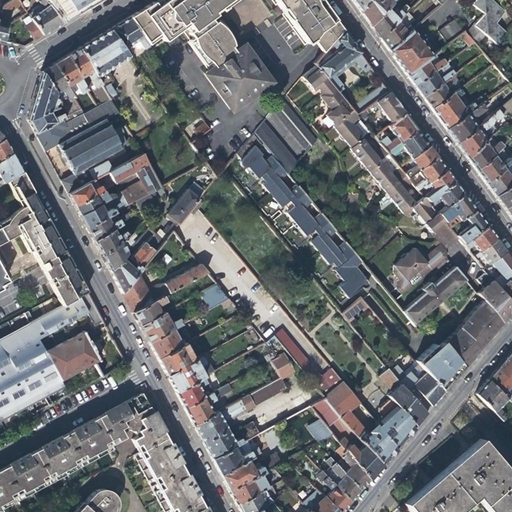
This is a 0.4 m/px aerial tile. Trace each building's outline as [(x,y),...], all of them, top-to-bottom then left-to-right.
[(18,0),(10,0),(2,5),(0,6),(0,15),(3,16),(21,4),(18,0)] [(31,12),(28,15),(41,35),(62,23),(47,3),(44,0),(38,0),(40,2),(31,9),(31,12)] [(44,0),(62,23),(69,18),(84,9),(98,0),(44,0)] [(210,12),(216,7),(210,0),(166,0),(171,6),(160,14),(153,3),(148,6),(169,30),(168,31),(169,32),(164,35),(165,37),(186,23),(190,30),(188,31),(192,37),(192,40),(193,43),(195,47),(197,50),(199,53),(202,56),(207,59),(209,60),(213,66),(208,70),(211,74),(207,77),(228,106),(233,107),(265,86),(267,78),(262,71),(246,49),(242,52),(239,47),(236,50),(234,47),(231,49),(229,46),(233,43),(231,38),(227,31),(224,27),(219,21),(216,20),(213,21),(210,16),(212,15),(210,12)] [(166,0),(157,0),(153,3),(160,14),(171,6),(166,0)] [(210,0),(216,7),(218,10),(233,0),(210,0)] [(288,19),(289,20),(314,2),(313,2),(312,0),(311,0),(274,0),(281,8),(282,7),(290,18),(288,19)] [(306,44),(312,40),(319,33),(336,21),(320,0),(319,0),(314,3),(314,2),(289,20),(306,44)] [(349,0),(351,1),(358,11),(367,0),(349,0)] [(385,10),(391,4),(394,0),(367,0),(358,11),(369,27),(385,10)] [(503,10),(491,0),(474,0),(472,4),(483,14),(477,21),(474,25),(484,33),(497,41),(505,31),(493,21),(503,10)] [(392,16),(385,10),(369,27),(378,38),(396,21),(409,10),(405,5),(400,9),(392,16)] [(162,39),(165,37),(164,35),(169,32),(168,31),(169,30),(148,6),(144,8),(146,11),(145,12),(142,14),(143,15),(140,17),(137,13),(128,18),(144,40),(156,32),(162,39)] [(33,40),(41,35),(28,15),(27,13),(20,17),(33,40)] [(8,25),(3,16),(0,15),(0,40),(2,41),(5,27),(8,25)] [(149,47),(144,40),(128,18),(120,23),(108,30),(122,50),(132,44),(137,51),(142,47),(143,50),(149,47)] [(446,44),(462,32),(453,20),(437,32),(446,44)] [(312,40),(323,54),(343,31),(339,26),(336,21),(319,33),(312,40)] [(401,29),(396,21),(378,38),(387,50),(410,30),(415,26),(411,21),(401,29)] [(474,25),(466,34),(475,44),(484,33),(474,25)] [(105,69),(127,57),(122,50),(108,30),(93,39),(78,49),(94,76),(105,69)] [(413,33),(410,30),(387,50),(389,53),(405,75),(430,56),(429,54),(430,52),(425,46),(423,44),(422,45),(413,33)] [(364,73),(370,68),(364,60),(347,37),(343,31),(323,54),(315,63),(316,65),(332,85),(339,93),(344,89),(342,87),(342,86),(333,74),(344,66),(352,59),(361,71),(362,71),(364,73)] [(94,88),(100,85),(94,76),(78,49),(73,51),(65,57),(78,79),(86,75),(94,88)] [(433,54),(430,56),(405,75),(413,86),(439,66),(448,59),(446,56),(443,56),(437,60),(433,54)] [(85,91),(78,79),(65,57),(60,59),(51,65),(65,87),(73,83),(76,88),(79,94),(85,91)] [(70,96),(68,92),(65,87),(51,65),(47,67),(39,72),(52,94),(60,90),(65,99),(70,96)] [(316,65),(307,72),(302,77),(313,91),(318,87),(323,93),(332,85),(316,65)] [(443,73),(439,66),(413,86),(421,98),(452,74),(449,70),(443,73)] [(111,78),(105,69),(94,76),(100,85),(101,86),(107,83),(111,78)] [(54,96),(52,94),(39,72),(33,93),(26,119),(48,111),(49,111),(50,110),(54,96)] [(457,81),(452,74),(421,98),(430,110),(458,89),(464,84),(460,79),(457,81)] [(68,92),(76,88),(73,83),(65,87),(68,92)] [(113,93),(107,83),(101,86),(107,97),(113,93)] [(375,101),(387,92),(382,86),(381,84),(350,107),(352,109),(356,114),(364,108),(375,101)] [(332,123),(333,124),(352,109),(350,107),(339,93),(332,85),(323,93),(319,96),(331,110),(325,114),(326,116),(322,119),(328,126),(332,123)] [(461,93),(458,89),(430,110),(445,130),(483,101),(480,96),(463,109),(454,98),(461,93)] [(380,108),(391,123),(404,115),(395,102),(387,92),(375,101),(364,108),(367,112),(368,114),(370,114),(374,113),(380,108)] [(71,175),(59,181),(66,195),(86,184),(107,172),(111,170),(106,161),(88,172),(85,167),(119,148),(118,146),(124,143),(118,134),(120,132),(117,126),(112,129),(111,127),(107,127),(103,119),(116,112),(108,99),(81,114),(79,110),(61,119),(33,133),(43,151),(55,145),(61,155),(59,156),(62,160),(65,166),(66,165),(71,175)] [(486,99),(483,101),(445,130),(454,143),(480,121),(476,115),(483,110),(482,109),(489,104),(486,99)] [(305,151),(315,140),(282,101),(272,112),(305,151)] [(496,107),(480,121),(454,143),(465,158),(491,136),(496,132),(490,124),(491,120),(495,117),(497,118),(501,114),(496,107)] [(358,116),(356,114),(352,109),(333,124),(332,125),(349,146),(360,137),(369,130),(360,119),(353,125),(351,122),(358,116)] [(52,118),(48,111),(26,119),(30,127),(33,133),(61,119),(58,114),(52,118)] [(373,136),(381,145),(386,152),(415,130),(409,123),(404,115),(391,123),(387,127),(393,135),(387,139),(381,131),(373,136)] [(262,123),(252,135),(261,146),(266,151),(271,157),(274,160),(285,174),(286,174),(296,163),(262,123)] [(198,136),(208,130),(204,124),(196,129),(196,134),(198,136)] [(401,146),(410,159),(427,147),(421,139),(415,130),(386,152),(387,153),(389,155),(401,146)] [(344,283),(337,289),(347,301),(353,295),(360,289),(361,290),(364,290),(367,287),(367,285),(367,283),(363,278),(358,272),(364,267),(344,244),(338,248),(334,243),(329,237),(334,232),(320,215),(314,220),(309,214),(305,209),(310,204),(295,185),(289,190),(280,179),(285,174),(274,160),(271,157),(265,162),(256,150),(261,146),(252,135),(247,140),(235,154),(239,158),(252,174),(256,178),(259,176),(263,182),(261,184),(263,187),(275,201),(281,208),(283,206),(286,209),(288,212),(286,214),(289,217),(301,232),(306,238),(308,235),(313,241),(310,243),(314,247),(325,260),(331,268),(334,265),(338,271),(335,273),(338,276),(344,283)] [(191,142),(196,151),(206,146),(200,136),(191,142)] [(498,144),(491,136),(465,158),(475,171),(501,148),(507,142),(504,139),(502,139),(498,144)] [(372,152),(360,137),(349,146),(348,147),(366,170),(379,160),(387,153),(386,152),(381,145),(372,152)] [(0,160),(11,154),(7,146),(3,139),(0,140),(0,160)] [(415,166),(404,174),(407,178),(417,171),(435,158),(431,152),(427,147),(410,159),(415,166)] [(510,161),(501,148),(475,171),(484,184),(503,168),(510,161)] [(0,183),(4,181),(20,171),(14,160),(11,154),(0,160),(0,183)] [(139,182),(119,193),(126,206),(133,202),(152,191),(159,187),(141,154),(111,170),(107,172),(113,184),(134,173),(139,182)] [(414,186),(417,190),(444,170),(440,165),(435,158),(417,171),(423,179),(414,186)] [(390,174),(379,160),(366,170),(383,191),(404,174),(401,171),(399,167),(390,174)] [(511,163),(510,161),(503,168),(484,184),(494,197),(511,182),(511,163)] [(432,192),(423,198),(426,202),(453,182),(448,176),(444,170),(417,190),(418,192),(427,185),(432,192)] [(0,282),(3,281),(1,276),(0,274),(0,241),(1,241),(9,237),(16,233),(19,240),(26,252),(29,251),(36,263),(40,270),(44,277),(47,282),(54,296),(56,299),(60,306),(73,299),(83,294),(86,292),(84,289),(84,288),(83,286),(80,281),(78,277),(76,273),(73,268),(70,262),(66,255),(63,249),(58,240),(56,236),(48,223),(46,217),(43,213),(40,210),(37,208),(32,206),(29,206),(26,206),(22,207),(18,199),(32,201),(28,194),(32,192),(31,190),(20,171),(4,181),(15,201),(18,207),(19,209),(0,219),(0,282)] [(410,182),(407,178),(404,174),(383,191),(402,214),(410,208),(414,204),(402,189),(410,182)] [(438,200),(443,208),(462,194),(458,188),(453,182),(426,202),(430,207),(438,200)] [(511,182),(494,197),(502,209),(511,201),(511,182)] [(90,191),(86,184),(66,195),(73,206),(101,191),(99,186),(90,191)] [(167,215),(178,224),(194,205),(200,197),(190,189),(167,215)] [(105,198),(101,191),(73,206),(78,215),(98,205),(112,197),(111,194),(105,198)] [(159,204),(152,191),(133,202),(136,206),(141,215),(159,204)] [(102,212),(98,205),(78,215),(84,228),(105,217),(126,206),(119,193),(113,196),(116,202),(120,200),(121,203),(109,209),(108,208),(102,212)] [(452,214),(457,223),(474,211),(468,203),(462,194),(443,208),(436,213),(442,222),(452,214)] [(438,244),(443,250),(449,245),(435,227),(442,222),(436,213),(433,210),(430,207),(426,202),(423,198),(422,197),(414,204),(410,208),(415,214),(411,217),(413,223),(415,225),(419,227),(422,224),(435,240),(438,244)] [(511,201),(502,209),(511,221),(511,220),(511,201)] [(463,229),(454,236),(456,239),(461,245),(485,226),(480,219),(474,211),(457,223),(455,225),(456,227),(462,227),(463,229)] [(455,225),(457,223),(452,214),(442,222),(448,229),(455,225)] [(109,225),(105,217),(84,228),(92,241),(112,230),(120,226),(117,221),(109,225)] [(144,231),(148,227),(144,220),(139,225),(144,231)] [(449,245),(456,239),(454,236),(452,234),(448,229),(442,222),(435,227),(449,245)] [(470,246),(476,254),(495,240),(490,233),(485,226),(461,245),(465,250),(470,246)] [(115,237),(112,230),(92,241),(99,255),(108,271),(119,258),(124,253),(122,249),(129,242),(128,240),(133,235),(131,233),(127,236),(123,231),(115,237)] [(131,269),(119,258),(108,271),(120,293),(137,273),(166,237),(161,233),(158,237),(154,233),(144,242),(129,259),(137,265),(135,267),(133,266),(131,269)] [(486,265),(490,263),(497,257),(504,252),(499,245),(495,240),(476,254),(471,258),(474,261),(480,256),(486,265)] [(443,253),(443,250),(438,244),(434,247),(424,256),(418,249),(411,248),(391,266),(390,273),(396,279),(394,288),(399,295),(444,256),(443,253)] [(511,263),(510,260),(504,252),(497,257),(511,275),(511,263)] [(505,281),(501,286),(511,295),(511,275),(497,257),(490,263),(505,281)] [(163,287),(166,293),(205,272),(199,264),(162,284),(163,287)] [(401,311),(412,324),(463,280),(452,267),(430,285),(427,282),(419,289),(422,292),(401,311)] [(148,295),(137,273),(120,293),(130,313),(161,296),(158,290),(148,295)] [(476,298),(500,323),(505,317),(510,311),(511,308),(511,295),(501,286),(494,279),(480,293),(476,298)] [(199,293),(208,311),(228,299),(216,284),(199,293)] [(163,287),(158,290),(161,296),(165,294),(166,293),(163,287)] [(73,299),(60,306),(30,322),(14,330),(0,338),(0,418),(1,418),(9,414),(16,410),(24,405),(31,402),(39,397),(48,392),(55,388),(63,384),(60,379),(44,350),(37,337),(51,330),(87,311),(93,323),(100,319),(99,317),(89,297),(86,292),(83,294),(73,299)] [(168,299),(165,294),(161,296),(130,313),(137,326),(159,314),(155,307),(168,299)] [(360,297),(341,314),(349,323),(369,308),(360,297)] [(461,320),(445,334),(468,361),(475,353),(484,342),(493,331),(500,323),(479,302),(461,320)] [(162,313),(159,314),(137,326),(147,343),(171,330),(182,324),(191,320),(193,318),(190,313),(184,316),(184,315),(168,324),(162,313)] [(193,324),(191,320),(182,324),(185,329),(193,324)] [(281,328),(273,334),(314,389),(322,399),(332,411),(363,446),(380,465),(394,449),(402,439),(420,418),(424,413),(399,383),(391,390),(386,395),(388,397),(377,407),(377,411),(381,415),(374,421),(375,426),(371,429),(369,431),(363,430),(347,412),(354,406),(357,403),(328,369),(325,372),(320,376),(281,328)] [(44,350),(60,379),(67,375),(68,377),(71,375),(72,375),(71,373),(75,371),(78,369),(79,371),(81,370),(83,368),(82,367),(94,361),(99,358),(94,350),(86,336),(82,329),(58,342),(44,350)] [(179,347),(171,330),(147,343),(156,359),(179,347)] [(459,372),(468,361),(445,333),(419,353),(412,360),(417,366),(424,374),(440,394),(459,372)] [(184,344),(179,347),(156,359),(164,376),(193,361),(184,344)] [(270,362),(279,379),(292,372),(283,355),(270,362)] [(495,369),(511,388),(511,368),(504,359),(495,369)] [(202,378),(193,361),(164,376),(174,393),(202,378)] [(417,366),(410,373),(417,381),(424,374),(417,366)] [(378,375),(391,390),(399,383),(390,373),(386,368),(378,375)] [(506,398),(511,390),(511,388),(495,369),(491,373),(486,380),(504,399),(507,402),(509,401),(506,398)] [(410,372),(399,383),(424,413),(435,400),(440,394),(424,374),(417,381),(410,373),(410,372)] [(205,384),(202,378),(174,393),(182,409),(213,393),(211,387),(200,393),(198,389),(205,384)] [(279,379),(246,396),(253,408),(285,390),(279,379)] [(496,410),(504,399),(486,380),(482,385),(475,393),(500,422),(502,420),(500,417),(501,415),(496,410)] [(226,386),(213,393),(182,409),(192,426),(212,415),(206,405),(213,401),(216,405),(232,396),(226,386)] [(253,408),(246,396),(212,415),(192,426),(209,459),(233,447),(309,406),(322,399),(314,389),(252,423),(251,422),(241,427),(246,436),(233,443),(222,422),(244,410),(245,412),(253,408)] [(202,511),(201,509),(184,478),(169,451),(150,415),(152,413),(146,404),(141,394),(132,399),(121,404),(122,406),(102,417),(76,431),(47,446),(24,458),(0,471),(0,470),(0,509),(7,506),(12,503),(10,500),(22,494),(23,497),(43,486),(41,483),(53,477),(55,480),(75,469),(73,466),(84,460),(86,464),(107,453),(105,449),(112,446),(111,444),(124,437),(121,432),(128,429),(128,430),(130,431),(131,431),(132,430),(135,436),(131,439),(138,452),(136,453),(139,459),(136,461),(147,482),(150,480),(156,491),(153,492),(163,511),(167,510),(167,511),(202,511)] [(320,440),(331,434),(320,419),(308,425),(320,440)] [(338,442),(340,445),(368,480),(378,468),(380,465),(363,446),(355,452),(342,438),(338,442)] [(408,511),(457,511),(474,499),(484,511),(511,511),(511,480),(490,455),(478,441),(402,505),(408,511)] [(349,468),(343,476),(359,491),(365,483),(368,480),(340,445),(334,451),(349,468)] [(237,455),(233,447),(209,459),(218,474),(234,465),(245,460),(256,454),(252,448),(237,455)] [(303,455),(300,451),(291,456),(293,460),(303,455)] [(239,473),(234,465),(218,474),(221,480),(227,492),(250,479),(265,471),(270,468),(280,462),(275,454),(249,468),(239,473)] [(339,480),(333,487),(348,503),(355,495),(359,491),(343,476),(328,457),(323,461),(339,480)] [(249,468),(245,460),(234,465),(239,473),(249,468)] [(280,479),(270,468),(265,471),(272,484),(280,479)] [(330,491),(324,498),(336,511),(340,511),(344,508),(348,503),(333,487),(319,472),(314,477),(320,483),(322,482),(330,491)] [(253,486),(250,479),(227,492),(230,498),(234,505),(262,489),(266,487),(263,481),(253,486)] [(266,496),(262,489),(234,505),(237,511),(250,511),(256,508),(268,501),(267,499),(270,496),(269,494),(266,496)] [(305,509),(307,511),(336,511),(324,498),(323,497),(315,490),(300,503),(305,509)] [(111,511),(112,510),(112,506),(111,503),(109,499),(106,497),(103,495),(100,494),(97,494),(93,494),(90,496),(87,498),(79,507),(78,505),(72,511),(73,511),(111,511)]
